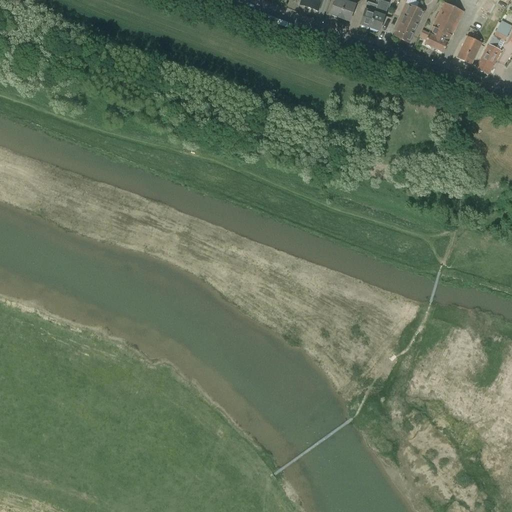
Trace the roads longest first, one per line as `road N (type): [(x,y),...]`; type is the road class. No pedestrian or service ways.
road 1 (primary): [(511,95),(226,0)]
road 2 (track): [(452,232),(459,180),(438,81)]
